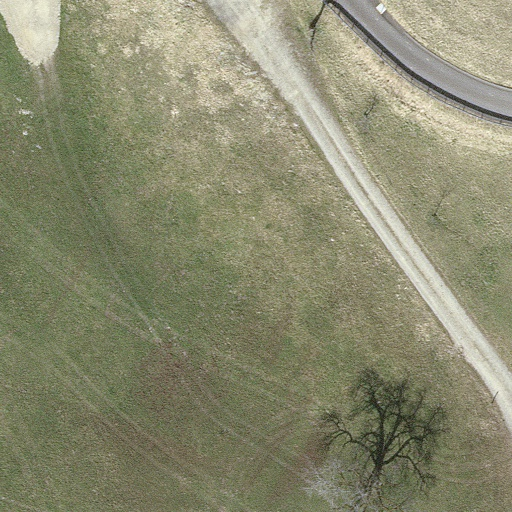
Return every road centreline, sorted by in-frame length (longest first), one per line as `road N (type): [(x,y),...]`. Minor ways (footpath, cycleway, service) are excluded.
road 1 (track): [(511,425),(237,0)]
road 2 (track): [(356,0),(436,75),(511,105)]
